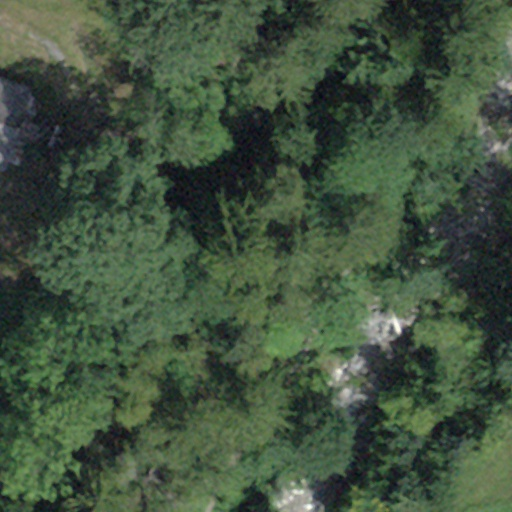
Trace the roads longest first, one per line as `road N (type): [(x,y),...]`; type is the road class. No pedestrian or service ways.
road 1 (track): [(200,511),(219,466),(298,357),(380,192),(440,0)]
road 2 (track): [(370,0),(284,88),(225,127),(148,156),(44,216),(0,223)]
